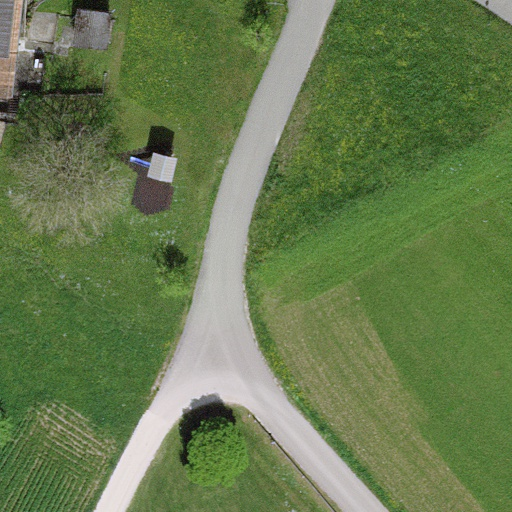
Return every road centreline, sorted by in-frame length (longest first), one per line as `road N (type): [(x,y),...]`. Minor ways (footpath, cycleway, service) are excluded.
road 1 (unclassified): [(307,0),(233,190),(216,255),(217,339),(362,511)]
road 2 (track): [(217,339),(150,435),(110,511)]
